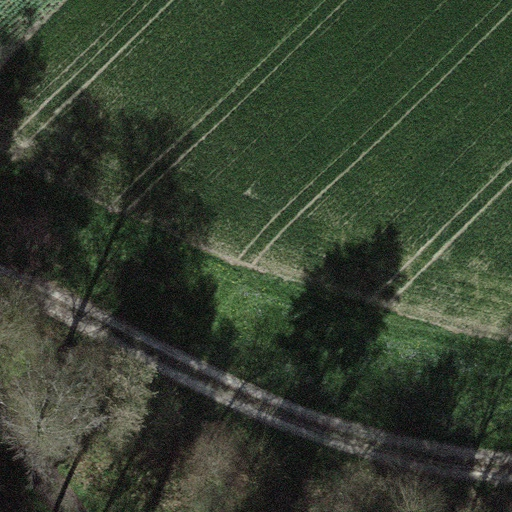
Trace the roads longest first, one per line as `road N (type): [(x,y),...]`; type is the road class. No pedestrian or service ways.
road 1 (track): [(0,275),(274,406),(392,446),(511,467)]
road 2 (track): [(0,409),(67,511)]
